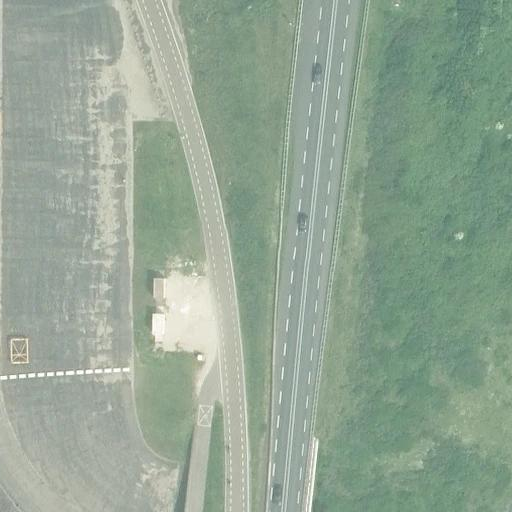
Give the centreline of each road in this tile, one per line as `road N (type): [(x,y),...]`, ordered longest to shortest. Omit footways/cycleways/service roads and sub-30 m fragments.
road 1 (unclassified): [(235,511),(231,370),(212,220),(147,0)]
road 2 (primary): [(282,511),(337,0)]
